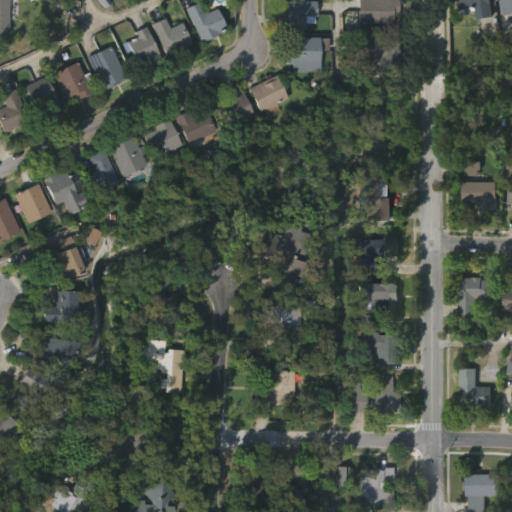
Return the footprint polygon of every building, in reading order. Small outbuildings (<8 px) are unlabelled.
[(8,0),(8,15),(8,34),(0,34),(0,0),(8,0)] [(302,28),(280,28),(280,0),(313,0),(313,15),(312,15),(312,22),(302,22),(302,28)] [(389,15),(389,23),(386,23),(386,27),(363,27),(363,23),(355,23),(355,0),(396,0),(396,15),(389,15)] [(488,0),(491,16),(476,18),(475,7),(456,9),(454,0),(488,0)] [(511,0),(511,13),(502,15),(499,0),(511,0)] [(196,1),(202,13),(213,7),(222,28),(218,30),(216,24),(213,26),(216,33),(197,42),(182,7),(196,1)] [(162,17),(164,22),(169,20),(171,25),(179,22),(188,42),(162,54),(148,24),(162,17)] [(144,31),(156,57),(127,70),(122,57),(128,54),(126,50),(123,51),(119,42),(132,37),(129,31),(142,26),(144,31)] [(305,63),(305,71),(288,70),(288,63),(281,63),(281,48),(287,48),(288,36),(326,37),(326,49),(316,49),(315,63),(305,63)] [(396,37),(396,69),(369,69),(369,58),(357,58),(357,37),(396,37)] [(108,45),(121,77),(115,79),(116,82),(98,90),(92,76),(94,75),(92,70),(90,71),(84,56),(108,45)] [(76,60),(82,73),(88,70),(92,79),(87,82),(90,91),(76,97),(74,92),(64,97),(52,71),(76,60)] [(264,107),(256,111),(244,88),(273,73),(283,98),(264,107)] [(42,75),(57,104),(40,112),(36,102),(31,105),(21,85),(42,75)] [(9,128),(0,133),(0,106),(2,105),(0,101),(0,93),(11,88),(26,120),(9,128)] [(250,114),(229,125),(217,101),(224,98),(223,96),(237,89),(250,114)] [(200,105),(212,131),(184,143),(171,116),(185,110),(186,112),(200,105)] [(179,145),(151,159),(138,134),(151,128),(150,126),(165,118),(179,145)] [(136,172),(127,176),(126,173),(118,176),(104,147),(129,135),(142,164),(134,168),(136,172)] [(0,145),(0,146),(1,149),(0,149),(0,174),(23,165),(12,140),(0,145)] [(106,188),(108,193),(96,199),(92,191),(89,192),(80,174),(90,169),(84,156),(100,148),(102,152),(101,152),(116,183),(106,188)] [(248,165),(248,152),(219,152),(219,164),(248,165)] [(187,162),(183,153),(170,159),(182,187),(210,174),(202,155),(187,162)] [(496,182),(495,209),(476,209),(477,202),(460,201),(462,161),(478,162),(478,182),(496,182)] [(138,177),(147,200),(175,189),(165,162),(148,168),(150,173),(138,177)] [(65,169),(67,174),(74,171),(81,184),(74,187),(76,191),(82,188),(88,200),(79,204),(81,207),(68,213),(61,200),(55,204),(41,178),(56,170),(58,172),(65,169)] [(386,184),(386,197),(389,197),(389,221),(355,221),(355,197),(370,197),(370,175),(386,174),(386,184)] [(103,190),(117,220),(140,209),(127,180),(103,190)] [(47,212),(23,223),(10,193),(34,182),(47,212)] [(112,227),(100,193),(83,199),(95,234),(112,227)] [(0,197),(16,231),(0,238),(0,197)] [(476,219),(476,206),(460,206),(460,219),(476,219)] [(38,223),(50,248),(58,244),(63,257),(83,248),(66,210),(38,223)] [(306,233),(298,274),(263,266),(266,258),(261,259),(258,236),(272,233),(281,235),(284,222),(299,226),(298,231),(306,233)] [(459,245),(474,245),(474,253),(493,253),(493,225),(459,226),(459,245)] [(21,266),(46,255),(33,226),(9,236),(21,266)] [(396,237),(396,256),(375,256),(374,271),(352,271),(352,247),(346,247),(346,239),(372,240),(373,236),(396,237)] [(0,280),(13,275),(1,241),(0,241),(0,280)] [(77,271),(45,282),(41,270),(50,266),(49,264),(52,263),(48,253),(67,246),(77,271)] [(171,261),(164,287),(143,282),(151,256),(171,261)] [(303,269),(283,264),(278,281),(261,276),(255,296),(272,301),(267,318),(293,325),(300,302),(294,301),(303,269)] [(480,278),(480,280),(492,280),(492,297),(474,297),(474,305),(481,305),(481,311),(474,311),(474,319),(457,319),(457,277),(480,278)] [(375,283),(397,285),(396,301),(394,301),(394,313),(367,313),(367,298),(354,298),(354,283),(375,283)] [(71,291),(69,321),(37,320),(38,306),(52,307),(53,290),(71,291)] [(511,308),(502,308),(503,290),(511,290),(511,308)] [(297,306),(296,349),(261,348),(261,334),(277,335),(277,321),(260,321),(260,305),(297,306)] [(455,361),(474,362),(475,343),(488,343),(489,322),(457,321),(455,361)] [(372,324),(372,332),(374,332),(374,334),(397,335),(397,347),(395,347),(394,363),(373,363),(374,348),(358,348),(358,332),(365,332),(366,324),(372,324)] [(499,352),(511,352),(511,328),(501,328),(499,352)] [(73,342),(70,356),(63,354),(60,368),(20,360),(23,345),(40,348),(43,336),(73,342)] [(163,341),(162,349),(181,350),(178,393),(157,392),(158,378),(161,378),(161,372),(156,372),(156,369),(135,368),(136,347),(141,347),(142,339),(163,341)] [(293,389),(297,347),(262,344),(260,366),(276,367),(274,388),(293,389)] [(42,380),(27,408),(16,402),(22,391),(10,384),(19,368),(42,380)] [(489,388),(489,405),(480,405),(480,411),(459,410),(460,385),(458,385),(458,368),(475,369),(475,386),(489,386),(489,388)] [(255,407),(251,407),(251,384),(264,384),(264,370),(290,370),(290,404),(264,404),(264,408),(255,407)] [(389,389),(388,391),(395,391),(395,412),(368,412),(368,406),(363,406),(362,411),(346,411),(347,392),(345,392),(345,382),(357,382),(357,376),(389,376),(389,389)] [(32,400),(60,403),(61,398),(71,399),(73,384),(40,380),(39,391),(34,390),(32,400)] [(178,393),(159,392),(159,383),(141,382),(141,391),(135,391),(135,406),(143,406),(142,411),(156,412),(156,421),(155,421),(154,433),(176,435),(178,393)] [(27,435),(37,420),(22,410),(12,425),(27,435)] [(473,412),(458,411),(457,449),(487,449),(487,429),(472,429),(473,412)] [(0,413),(14,427),(4,438),(2,436),(0,438),(0,413)] [(262,447),(278,447),(277,440),(289,440),(288,413),(261,414),(262,447)] [(392,454),(393,419),(369,418),(369,435),(361,435),(361,453),(392,454)] [(360,434),(346,433),(346,448),(360,449),(360,434)] [(0,483),(13,471),(0,456),(0,483)] [(260,508),(244,508),(244,467),(261,467),(260,508)] [(354,467),(354,470),(387,470),(387,504),(354,503),(354,488),(345,487),(345,467),(354,467)] [(304,468),(304,486),(307,486),(307,496),(311,497),(311,506),(289,506),(290,487),(286,487),(286,484),(290,484),(291,468),(304,468)] [(479,469),(479,474),(499,475),(499,496),(484,496),(484,511),(467,511),(468,496),(464,496),(465,475),(469,475),(469,469),(479,469)] [(94,485),(86,499),(99,506),(95,511),(54,511),(44,505),(49,497),(40,492),(48,478),(66,489),(75,474),(94,485)] [(165,501),(159,507),(162,511),(125,511),(125,499),(141,500),(141,504),(147,504),(147,501),(141,492),(160,475),(172,492),(165,501)]
